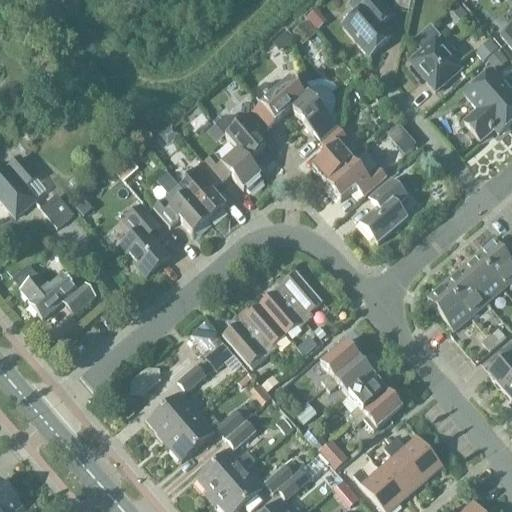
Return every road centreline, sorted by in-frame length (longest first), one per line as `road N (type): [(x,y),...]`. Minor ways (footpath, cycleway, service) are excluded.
road 1 (residential): [(47,427),(264,238),(318,248),(372,299)]
road 2 (residential): [(511,491),(503,467),(372,299)]
road 3 (residential): [(511,176),(372,299)]
